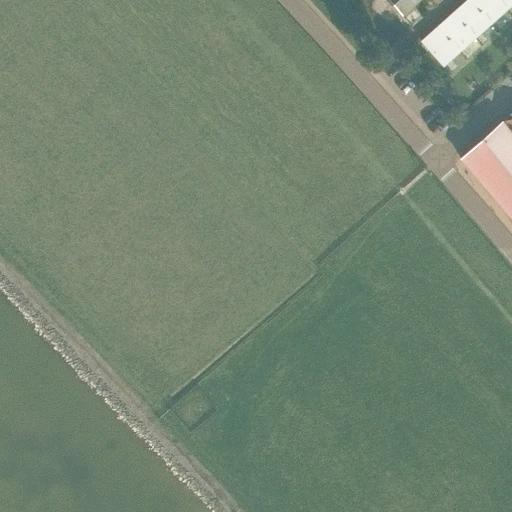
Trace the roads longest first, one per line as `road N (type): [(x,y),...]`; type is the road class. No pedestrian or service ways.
road 1 (tertiary): [(433,161),(288,0)]
road 2 (tertiary): [(511,253),(433,161)]
